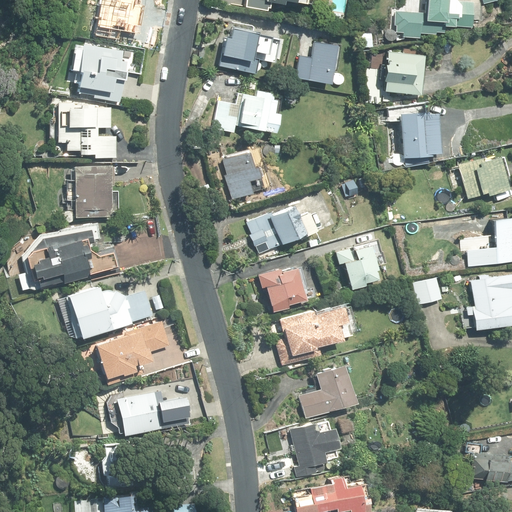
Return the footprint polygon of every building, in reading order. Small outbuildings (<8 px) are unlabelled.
[(244,0),(243,8),(264,11),(264,8),(266,8),(266,6),(281,9),(282,5),(293,7),(294,5),(303,7),(303,4),(304,5),(304,0),(244,0)] [(422,0),(422,14),(394,13),(394,27),(395,27),(395,34),(402,34),(401,38),(417,39),(418,34),(433,34),(433,31),(441,32),(441,27),(471,29),(472,5),(458,4),(454,0),(422,0)] [(222,38),(217,69),(251,75),(253,65),(253,63),(272,66),(276,43),(267,41),(267,38),(252,36),(252,34),(229,30),(227,39),(222,38)] [(369,30),(358,31),(359,44),(370,44),(369,30)] [(91,92),(91,94),(116,99),(121,74),(120,73),(123,58),(118,56),(120,48),(79,38),(78,41),(73,40),(67,66),(75,67),(73,76),(71,76),(70,80),(76,82),(75,88),(91,92)] [(296,52),(293,74),(327,79),(333,41),(311,38),(308,54),(296,52)] [(382,83),(382,93),(416,95),(416,96),(420,97),(422,63),(421,63),(422,56),(386,55),(386,65),(382,65),(382,68),(381,68),(380,83),(382,83)] [(268,96),(254,93),(253,99),(235,96),(234,105),(217,102),(212,130),(232,134),(233,129),(273,136),(276,119),(274,119),(276,111),(270,111),(271,104),(269,103),(271,97),(268,96)] [(90,154),(113,154),(113,131),(94,131),(94,123),(107,123),(107,102),(90,101),(91,100),(88,100),(88,98),(68,98),(69,96),(53,96),(53,138),(56,138),(56,139),(62,139),(63,146),(76,146),(76,150),(90,150),(90,154)] [(387,123),(397,122),(399,153),(401,160),(429,158),(429,151),(425,106),(406,107),(406,104),(399,104),(399,109),(395,109),(386,110),(387,123)] [(244,145),(219,155),(224,172),(222,172),(229,196),(249,188),(244,174),(255,171),(252,161),(249,161),(244,145)] [(473,156),(455,162),(465,196),(479,192),(479,189),(484,188),(485,190),(506,184),(496,152),(474,158),(473,156)] [(108,209),(117,209),(116,188),(108,188),(107,184),(112,183),(112,164),(107,164),(107,160),(70,161),(71,213),(108,212),(108,209)] [(351,180),(339,184),(343,195),(355,191),(351,180)] [(435,180),(427,184),(431,193),(439,189),(435,180)] [(272,213),(248,222),(244,223),(249,236),(247,237),(251,249),(264,244),(267,251),(301,239),(304,238),(314,233),(306,215),(300,217),(296,206),(273,215),(272,213)] [(483,244),(462,246),(463,256),(465,256),(466,264),(511,258),(511,225),(510,210),(488,212),(491,236),(483,236),(483,244)] [(367,223),(353,226),(355,234),(369,230),(367,223)] [(92,252),(87,253),(85,247),(92,246),(89,232),(67,237),(37,244),(23,262),(30,288),(32,289),(36,288),(37,290),(60,285),(61,286),(89,279),(112,273),(118,271),(112,247),(92,252)] [(426,237),(408,240),(412,262),(430,258),(426,237)] [(367,240),(351,246),(353,253),(349,254),(346,245),(333,249),(337,262),(340,261),(348,285),(362,281),(361,278),(375,273),(373,265),(374,264),(367,240)] [(277,265),(255,272),(259,285),(262,284),(269,307),(284,302),(283,300),(296,296),(296,298),(303,296),(292,263),(277,267),(277,265)] [(475,273),(476,275),(466,277),(471,302),(463,303),(464,312),(469,311),(472,325),(511,318),(511,298),(504,300),(501,285),(511,283),(511,279),(510,270),(485,274),(485,271),(475,273)] [(411,281),(417,303),(439,297),(434,274),(411,281)] [(101,291),(98,292),(96,287),(66,296),(78,337),(127,322),(128,324),(150,317),(143,293),(122,299),(121,295),(117,293),(117,292),(111,290),(111,291),(108,290),(104,290),(101,291)] [(282,335),(272,338),(280,363),(318,351),(315,343),(340,335),(335,318),(344,315),(339,300),(311,309),(310,306),(277,316),(278,321),(273,322),(272,325),(273,328),(276,330),(280,329),(282,335)] [(148,355),(146,349),(167,343),(160,319),(92,340),(104,382),(140,370),(137,358),(148,355)] [(317,385),(295,392),(303,414),(324,407),(324,406),(352,396),(340,359),(312,368),(317,385)] [(157,389),(113,396),(119,431),(163,424),(157,389)] [(479,398),(471,399),(473,406),(481,404),(479,398)] [(484,410),(478,414),(482,422),(489,418),(484,410)] [(297,462),(297,463),(292,465),(295,474),(313,469),(311,460),(323,457),(319,446),(335,442),(329,422),(314,427),(312,418),(286,425),(297,462)] [(482,476),(481,475),(504,477),(504,478),(511,477),(511,455),(506,457),(505,451),(470,447),(471,437),(463,436),(462,447),(469,448),(467,474),(482,476)] [(102,445),(103,452),(98,457),(99,471),(104,472),(106,484),(129,482),(129,477),(131,476),(127,438),(112,440),(106,445),(102,445)] [(190,456),(167,456),(168,476),(191,475),(190,456)] [(348,511),(366,506),(364,496),(359,497),(353,477),(340,481),(338,471),(326,474),(328,478),(306,483),(310,499),(293,504),(294,511),(315,511),(314,508),(333,503),(334,508),(346,504),(348,511)] [(101,511),(149,511),(149,490),(127,491),(127,495),(101,496),(101,511)]
